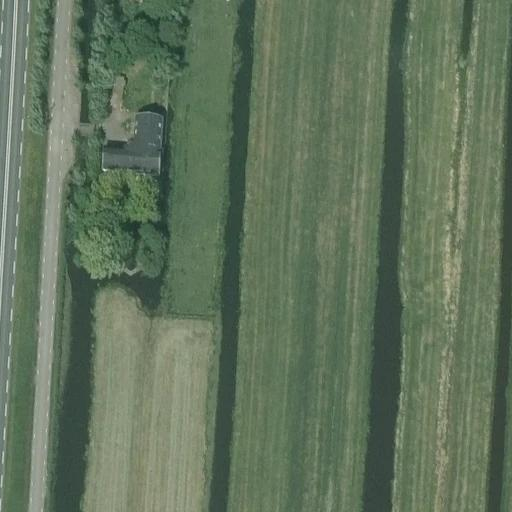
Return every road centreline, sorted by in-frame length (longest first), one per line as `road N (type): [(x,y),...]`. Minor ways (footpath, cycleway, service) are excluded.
road 1 (unclassified): [(36,511),(66,0)]
road 2 (primary): [(0,281),(12,0)]
